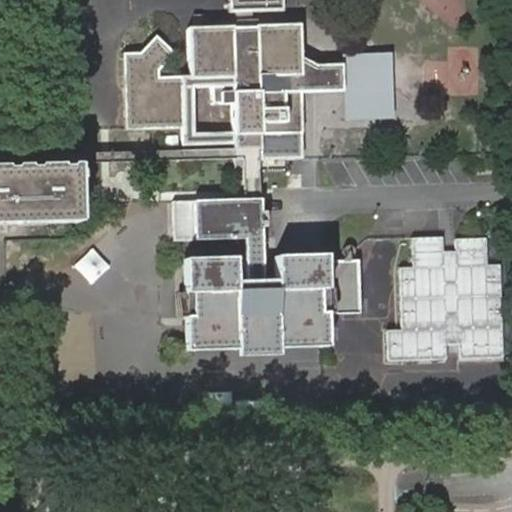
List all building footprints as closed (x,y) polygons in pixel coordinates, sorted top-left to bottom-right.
[(282,0),(227,0),(228,13),(283,14),(282,0)] [(125,130),(183,129),(183,146),(233,145),(233,152),(243,152),(258,151),(260,151),(259,136),(301,134),(300,93),(342,92),(341,67),(316,67),(299,59),(298,27),(273,28),(256,28),(229,29),(193,31),(188,31),(190,78),(183,78),(181,78),(158,79),(158,73),(173,55),(155,38),(141,55),(124,55),(124,90),(125,130)] [(244,192),(245,201),(259,201),(258,151),(243,152),(243,159),(244,192)] [(0,222),(75,220),(73,166),(0,168),(0,222)] [(259,201),(245,201),(193,203),(193,241),(200,241),(207,241),(244,240),(244,243),(244,255),(246,283),(234,284),(233,265),(234,259),(182,261),(183,295),(188,295),(189,318),(184,318),(185,352),(235,350),(235,359),(277,357),(277,349),(327,348),(326,315),(331,315),(342,314),(358,314),(357,261),(325,262),(324,257),(273,258),(273,264),(274,282),(263,283),(261,229),(266,229),(265,214),(261,214),(260,201),(259,201)] [(451,362),(502,360),(500,265),(486,265),(485,239),(446,240),(446,238),(408,239),(409,267),(396,267),(398,330),(383,330),(384,365),(451,363),(451,362)] [(188,295),(183,295),(177,295),(177,318),(184,318),(189,318),(188,295)] [(497,408),(498,386),(461,386),(461,408),(497,408)]
